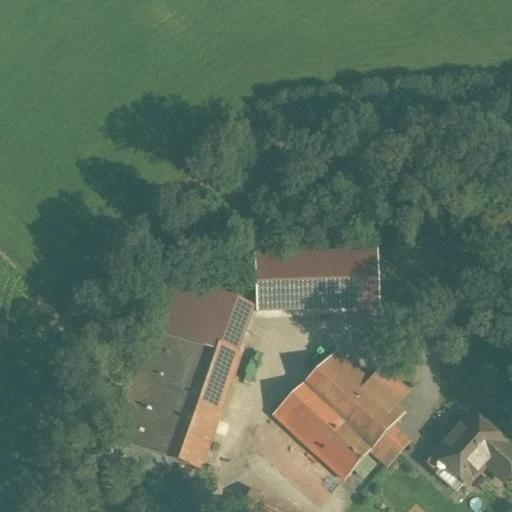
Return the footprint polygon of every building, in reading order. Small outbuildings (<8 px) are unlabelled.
[(292,262),(254,263),(255,311),(410,306),(408,265),(292,269),(292,262)] [(171,279),(153,332),(193,347),(196,340),(233,353),(250,307),(171,279)] [(193,347),(153,332),(114,443),(155,457),(193,347)] [(193,347),(155,457),(200,473),(242,356),(233,353),(196,340),(193,347)] [(369,382),(336,353),(273,416),(345,482),(369,454),(370,454),(405,415),(396,407),(369,382)] [(407,395),(379,371),(369,382),(396,407),(407,395)] [(504,445),(470,415),(436,454),(445,462),(434,474),(455,493),(467,480),(470,483),(477,476),(480,476),(484,472),(487,468),(487,465),(502,448),(504,445)] [(487,468),(484,472),(510,494),(511,491),(511,457),(502,448),(487,465),(487,468)] [(282,511),(250,495),(241,511),(282,511)]
